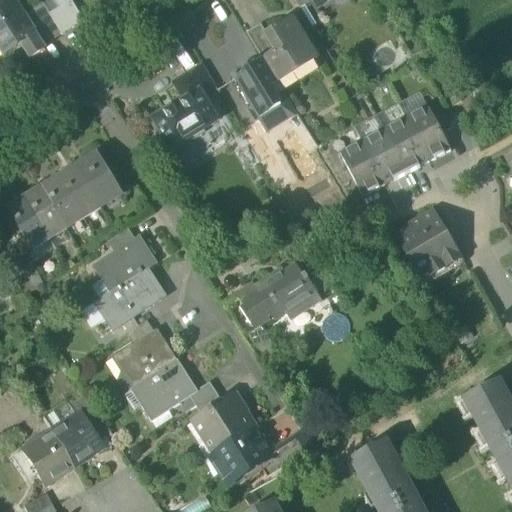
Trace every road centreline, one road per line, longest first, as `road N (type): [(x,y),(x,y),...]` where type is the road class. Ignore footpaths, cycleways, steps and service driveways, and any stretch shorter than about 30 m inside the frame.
road 1 (residential): [(88,86),(197,255),(203,289),(284,414)]
road 2 (residential): [(511,303),(447,175)]
road 3 (residential): [(88,86),(191,0)]
